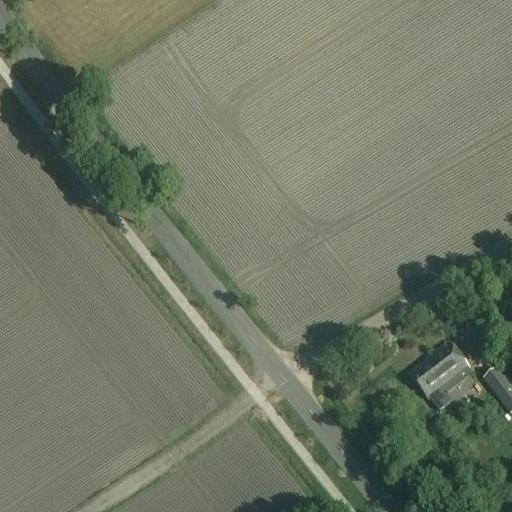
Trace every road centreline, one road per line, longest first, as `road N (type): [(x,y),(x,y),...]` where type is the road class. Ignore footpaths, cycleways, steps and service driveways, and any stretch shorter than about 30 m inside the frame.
road 1 (tertiary): [(385,511),(0,11)]
road 2 (track): [(255,396),(511,246)]
